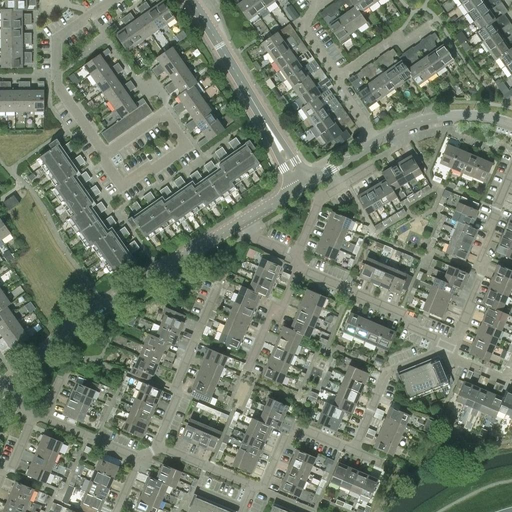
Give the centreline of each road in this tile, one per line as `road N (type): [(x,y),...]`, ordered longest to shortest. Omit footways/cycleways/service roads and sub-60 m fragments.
road 1 (residential): [(4,389),(105,306),(245,220)]
road 2 (tertiary): [(304,185),(188,0)]
road 3 (residential): [(104,154),(163,113),(186,146),(122,186),(104,162)]
road 4 (residential): [(104,154),(58,89),(57,39),(112,0)]
road 5 (residential): [(447,344),(470,307),(511,172)]
road 6 (residential): [(155,449),(217,288)]
road 7 (residential): [(447,344),(299,268)]
road 8 (residential): [(444,352),(385,373),(352,451)]
road 9 (tertiary): [(376,141),(455,115),(511,125)]
road 10 (residential): [(264,490),(291,425),(352,451)]
